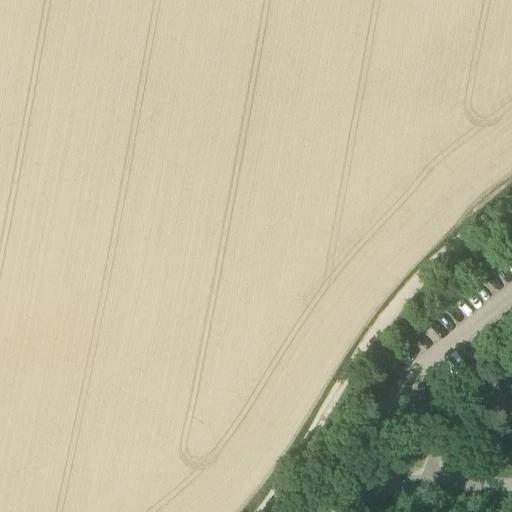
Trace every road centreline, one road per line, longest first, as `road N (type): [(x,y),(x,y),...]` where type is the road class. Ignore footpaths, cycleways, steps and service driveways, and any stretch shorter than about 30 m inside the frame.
road 1 (track): [(511,214),(397,312),(263,511)]
road 2 (residential): [(511,369),(446,426),(431,488)]
